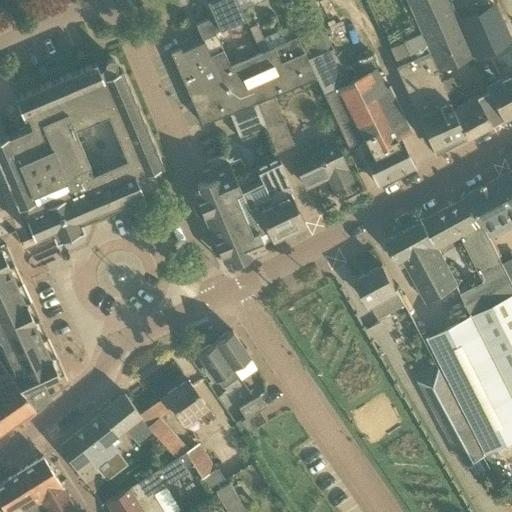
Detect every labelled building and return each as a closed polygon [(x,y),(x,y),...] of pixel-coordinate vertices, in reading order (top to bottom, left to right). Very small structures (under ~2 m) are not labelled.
[(240,0),(208,0),(207,1),(215,19),(211,21),(209,18),(196,24),(201,37),(216,31),(216,32),(248,18),(240,0)] [(451,0),(407,0),(421,33),(429,52),(435,68),(471,53),(451,5),(453,4),(451,0)] [(511,113),(511,40),(495,0),(462,0),(453,4),(451,5),(471,53),(489,89),(486,91),(498,121),(511,113)] [(298,39),(287,43),(281,30),(263,37),(257,24),(249,27),(260,53),(261,54),(285,44),(291,58),(304,53),(298,39)] [(224,49),(216,32),(216,31),(201,37),(203,42),(182,51),(180,47),(170,52),(192,102),(193,101),(203,122),(202,123),(202,124),(256,102),(257,105),(275,97),(274,95),(317,78),(311,64),(309,64),(304,53),(291,58),(285,44),(261,54),(260,53),(231,66),(224,49)] [(464,133),(452,105),(450,101),(441,81),(441,82),(435,68),(429,52),(421,33),(403,41),(411,59),(397,66),(417,111),(432,148),(435,155),(437,154),(434,147),(464,134),(464,133)] [(237,61),(254,54),(249,42),(233,49),(237,61)] [(157,162),(161,161),(122,69),(114,73),(113,73),(113,70),(114,69),(115,69),(115,68),(116,67),(116,66),(116,65),(116,64),(116,63),(115,62),(115,61),(114,60),(113,60),(112,59),(111,59),(110,59),(109,59),(108,59),(107,60),(106,61),(105,62),(105,63),(104,65),(104,66),(105,67),(99,70),(96,62),(14,97),(23,118),(27,116),(32,127),(8,137),(8,136),(0,139),(0,166),(18,208),(24,205),(29,217),(26,218),(34,238),(39,236),(41,239),(52,235),(55,242),(83,231),(80,223),(140,197),(139,193),(142,192),(140,185),(143,183),(144,184),(144,185),(145,186),(146,186),(147,187),(148,187),(149,187),(150,187),(152,186),(153,185),(154,184),(154,183),(155,182),(155,181),(155,180),(154,179),(154,178),(153,177),(152,176),(151,176),(150,175),(149,175),(148,175),(146,176),(145,173),(159,168),(157,162)] [(412,128),(393,88),(391,89),(381,67),(345,83),(322,93),(347,151),(360,145),(363,150),(378,185),(415,166),(399,133),(412,128)] [(441,81),(450,101),(461,96),(451,77),(441,81)] [(466,138),(498,121),(486,91),(478,96),(477,94),(452,105),(464,133),(464,134),(466,138)] [(275,97),(257,105),(276,152),(294,144),(275,97)] [(331,137),(291,156),(306,187),(328,177),(334,188),(351,180),(346,168),(331,137)] [(272,240),(293,229),(305,223),(292,193),(296,192),(289,175),(287,176),(276,152),(254,163),(256,167),(247,172),(240,157),(229,162),(235,173),(239,181),(254,217),(264,242),(271,238),(272,240)] [(229,162),(225,153),(207,161),(207,162),(211,160),(214,167),(202,171),(206,181),(197,185),(199,190),(194,192),(223,260),(229,258),(231,264),(260,251),(258,246),(263,243),(263,242),(264,242),(254,217),(239,181),(235,173),(229,162)] [(492,235),(511,224),(511,169),(467,194),(468,196),(469,196),(492,235)] [(511,280),(490,237),(492,235),(469,196),(468,196),(427,218),(443,247),(461,236),(484,281),(460,294),(471,314),(511,294),(511,280)] [(440,248),(443,247),(427,218),(386,240),(397,262),(403,259),(426,303),(459,285),(440,248)] [(8,268),(9,267),(0,247),(0,246),(0,353),(18,380),(36,406),(50,396),(41,384),(59,376),(50,356),(49,357),(33,322),(34,321),(25,301),(23,302),(21,299),(23,297),(22,295),(21,296),(11,274),(12,273),(11,272),(10,272),(8,268)] [(378,319),(405,305),(383,265),(356,279),(378,319)] [(511,294),(471,314),(428,336),(487,453),(511,440),(511,294)] [(233,368),(250,356),(232,330),(229,333),(228,331),(219,337),(220,339),(216,342),(233,368)] [(233,368),(216,342),(210,346),(209,344),(200,350),(201,352),(198,354),(216,380),(217,379),(223,387),(238,376),(233,368)] [(0,431),(36,406),(18,380),(0,353),(0,431)] [(415,376),(418,381),(463,465),(486,453),(437,364),(415,376)] [(141,418),(147,426),(173,408),(183,423),(197,414),(205,425),(215,418),(187,379),(164,395),(165,396),(139,414),(141,417),(141,418)] [(139,414),(125,394),(125,393),(122,395),(72,435),(89,460),(99,472),(105,480),(125,463),(113,446),(122,439),(119,436),(141,418),(141,417),(139,414)] [(246,418),(260,410),(266,406),(260,395),(240,407),(246,418)] [(260,410),(246,418),(240,407),(239,408),(244,417),(235,423),(243,435),(266,421),(260,410)] [(59,446),(86,483),(99,472),(89,460),(72,435),(59,446)] [(193,464),(202,478),(216,469),(200,442),(189,449),(185,451),(193,464)] [(185,451),(179,456),(185,466),(187,468),(193,464),(185,451)] [(41,511),(77,511),(78,511),(43,456),(17,473),(41,511)] [(178,456),(106,500),(113,511),(164,511),(153,493),(188,472),(178,456)] [(41,511),(17,473),(0,483),(0,511),(41,511)]
